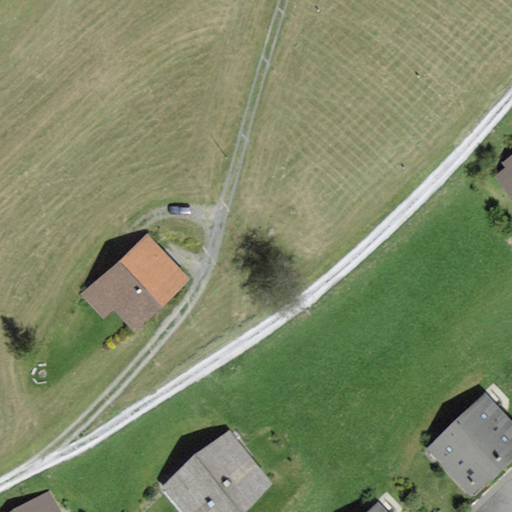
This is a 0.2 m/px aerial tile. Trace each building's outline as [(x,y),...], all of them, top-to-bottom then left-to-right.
[(511,155),(502,163),(505,168),(495,176),(511,197),(511,155)] [(194,280),(145,229),(77,294),(102,319),(115,306),(140,332),(194,280)] [(511,461),(511,418),(481,389),(422,449),(474,500),(511,461)] [(244,511),(276,486),(224,426),(157,484),(180,511),(244,511)] [(60,511),(48,492),(15,511),(60,511)] [(386,511),(375,501),(364,511),(386,511)]
